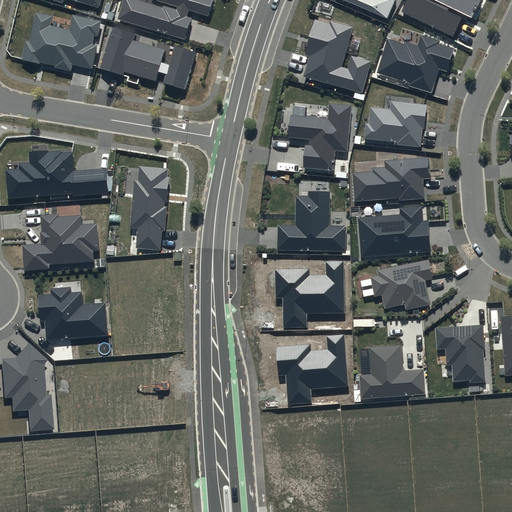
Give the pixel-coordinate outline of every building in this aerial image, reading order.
[(41,0),(65,7),(67,2),(101,12),(105,0),(41,0)] [(164,10),(130,0),(126,0),(119,23),(189,44),(195,23),(189,21),(191,13),(210,19),(215,1),(210,0),(160,0),(159,4),(180,10),(179,12),(165,8),(164,10)] [(348,0),(388,17),(395,0),(348,0)] [(406,0),(401,12),(455,37),(466,15),(449,7),(450,6),(473,17),(481,0),(406,0)] [(55,19),(38,16),(32,45),(28,44),(23,64),(42,68),(42,66),(57,69),(57,72),(74,76),(75,68),(95,72),(100,49),(95,48),(96,40),(100,41),(104,24),(74,18),(71,32),(53,29),(55,19)] [(329,20),(316,16),(305,52),(310,53),(304,72),(361,89),(370,59),(352,54),(348,66),(341,65),(353,25),(330,18),(329,20)] [(139,38),(115,31),(102,74),(126,81),(127,76),(159,86),(162,78),(169,80),(167,88),(187,94),(198,57),(179,51),(173,71),(163,68),(167,54),(137,45),(139,38)] [(404,42),(387,37),(377,70),(410,80),(409,84),(432,91),(439,67),(448,70),(455,46),(439,41),(440,38),(421,32),(417,43),(404,39),(404,42)] [(351,100),(323,97),(322,114),(289,111),(287,134),(303,136),(300,162),(331,166),(333,149),(346,151),(351,100)] [(428,102),(391,98),(390,106),(371,104),(369,120),(365,120),(364,136),(397,139),(397,142),(421,144),(422,126),(425,126),(428,102)] [(430,175),(428,154),(382,157),(383,162),(370,163),(370,168),(352,170),(354,198),(401,194),(401,196),(423,194),(421,176),(430,175)] [(22,174),(8,174),(10,203),(75,198),(75,200),(111,198),(109,173),(77,175),(76,156),(64,157),(64,155),(32,157),(32,168),(21,169),(22,174)] [(171,173),(142,171),(141,185),(137,184),(133,232),(140,232),(138,252),(163,254),(164,235),(167,235),(169,211),(167,211),(167,207),(170,208),(173,182),(170,181),(171,173)] [(309,194),(296,194),(295,223),(278,223),(278,247),(345,249),(346,224),(329,224),(330,189),(309,188),(309,194)] [(400,212),(357,215),(360,255),(431,250),(429,218),(423,218),(422,205),(400,206),(400,212)] [(44,249),(25,250),(27,275),(52,273),(51,269),(97,266),(97,256),(103,256),(101,227),(85,229),(84,220),(62,221),(61,218),(43,220),(44,237),(43,237),(44,249)] [(429,258),(377,269),(378,273),(371,274),(375,295),(382,293),(385,306),(404,302),(405,308),(430,303),(425,278),(433,276),(429,258)] [(275,269),(275,298),(283,297),(284,327),(307,327),(307,313),(344,313),(343,261),(325,261),(326,274),(310,275),(310,268),(275,269)] [(72,286),(52,288),(52,293),(39,294),(41,321),(45,320),(47,339),(108,335),(106,303),(83,304),(82,291),(72,292),(72,286)] [(511,313),(494,315),(499,376),(511,374),(511,313)] [(483,323),(436,327),(437,347),(445,347),(446,364),(452,363),(453,379),(469,378),(470,381),(486,380),(483,347),(485,347),(483,323)] [(311,344),(276,346),(278,376),(286,375),(288,405),(311,403),(310,389),(348,386),(344,335),(327,336),(327,349),(311,350),(311,344)] [(48,361),(29,343),(15,358),(2,359),(5,398),(12,398),(13,411),(29,410),(31,431),(55,429),(52,395),(47,396),(44,365),(48,361)] [(401,343),(369,346),(371,372),(358,373),(360,397),(425,392),(423,368),(403,370),(401,343)]
